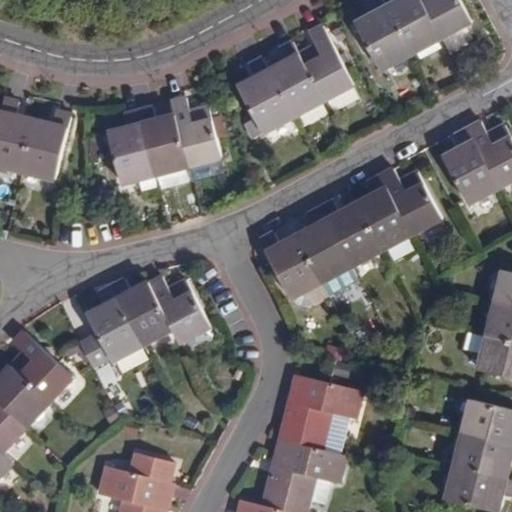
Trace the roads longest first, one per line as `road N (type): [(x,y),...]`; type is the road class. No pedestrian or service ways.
road 1 (residential): [(511,80),(231,239)]
road 2 (residential): [(231,239),(265,344),(260,407),(199,511)]
road 3 (tertiary): [(260,0),(150,54),(106,61),(63,58),(0,37)]
road 4 (residential): [(231,239),(144,255),(23,301),(0,330)]
